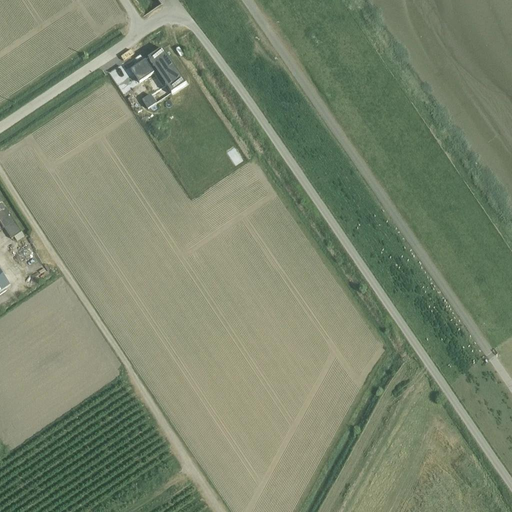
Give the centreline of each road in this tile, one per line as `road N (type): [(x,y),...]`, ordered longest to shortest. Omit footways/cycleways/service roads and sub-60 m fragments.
road 1 (unclassified): [(176,8),(511,487)]
road 2 (unclassified): [(243,0),(511,392)]
road 3 (unclassified): [(176,8),(0,129)]
